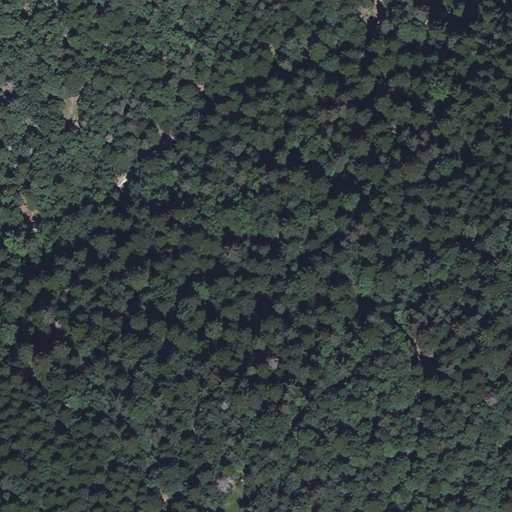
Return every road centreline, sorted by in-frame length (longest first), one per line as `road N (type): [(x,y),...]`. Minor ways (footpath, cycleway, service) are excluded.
road 1 (track): [(0,220),(49,216),(147,159),(198,103),(323,42),(401,30),(460,0)]
road 2 (track): [(511,439),(210,511)]
